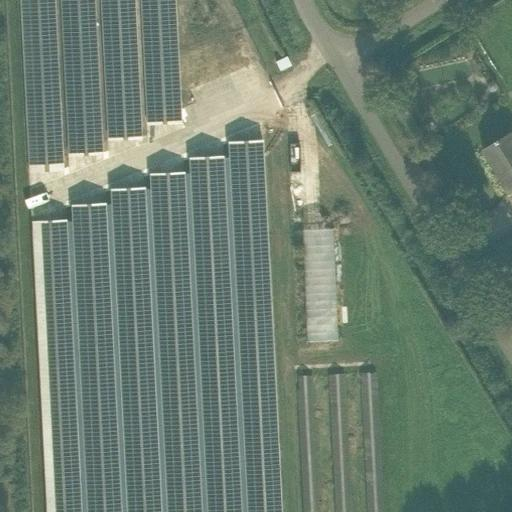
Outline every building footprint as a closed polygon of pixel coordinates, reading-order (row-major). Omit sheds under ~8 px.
[(20,0),(29,185),(37,185),(75,170),(145,142),(183,128),(182,103),(167,65),(166,49),(179,44),(176,0),(20,0)] [(199,40),(180,79),(219,98),(238,58),(199,40)] [(267,129),(33,203),(35,329),(44,323),(52,334),(52,316),(72,316),(72,314),(91,314),(91,305),(97,313),(113,313),(113,308),(125,308),(137,299),(151,318),(150,260),(159,289),(175,284),(179,289),(193,289),(193,291),(206,291),(210,287),(233,280),(233,301),(254,300),(271,351),(267,129)] [(511,132),(483,149),(509,194),(511,192),(511,132)] [(334,226),(304,227),(308,340),(338,339),(334,226)] [(362,414),(376,413),(375,371),(360,371),(362,414)] [(316,450),(312,374),(296,375),(299,434),(301,434),(302,451),(316,450)]
